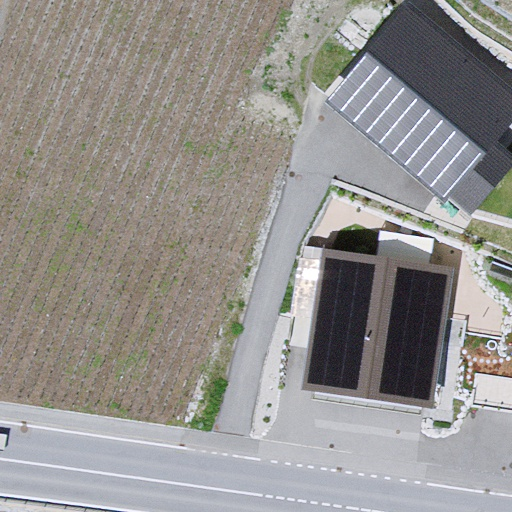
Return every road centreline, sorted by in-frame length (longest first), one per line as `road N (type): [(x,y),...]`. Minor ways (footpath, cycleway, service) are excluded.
road 1 (unknown): [(223,492),(313,129)]
road 2 (tertiary): [(0,458),(360,511)]
